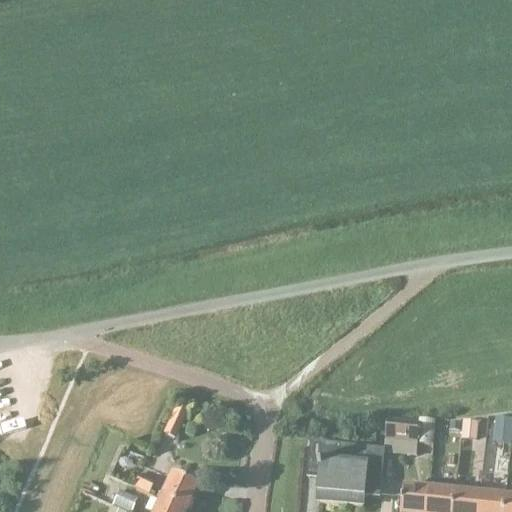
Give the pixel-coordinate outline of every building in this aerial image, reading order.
[(175,408),(163,436),(174,441),(187,413),(175,408)] [(494,446),(510,448),(511,425),(511,421),(497,420),(494,446)] [(416,447),(416,446),(433,448),(434,428),(418,427),(386,424),(384,444),(416,447)] [(459,433),(460,425),(449,424),(449,432),(459,433)] [(462,424),(461,442),(476,443),(477,425),(462,424)] [(307,479),(319,481),(316,505),(331,506),(331,509),(346,510),(346,508),(361,510),(363,498),(379,500),(383,454),(310,447),(307,479)] [(138,478),(133,490),(147,497),(153,484),(138,478)] [(167,480),(157,502),(178,511),(184,511),(194,491),(167,480)] [(426,511),(428,493),(402,490),(401,504),(394,503),(393,511),(426,511)] [(426,511),(451,511),(453,495),(428,493),(426,511)] [(111,509),(116,511),(132,511),(137,503),(118,494),(111,509)] [(451,511),(477,511),(479,498),(453,495),(451,511)] [(477,511),(503,511),(504,500),(479,498),(477,511)] [(511,511),(511,500),(504,500),(503,511),(511,511)] [(178,511),(157,502),(152,511),(178,511)]
